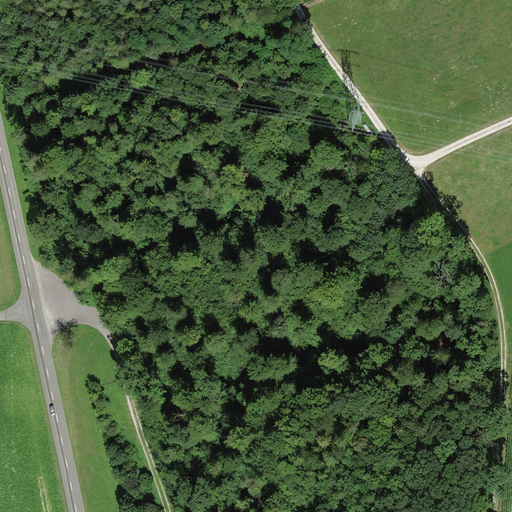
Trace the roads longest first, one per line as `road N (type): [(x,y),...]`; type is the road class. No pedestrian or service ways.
road 1 (track): [(493,511),(502,346),(494,286),(478,248),(293,0)]
road 2 (track): [(168,511),(125,384),(93,319),(82,310),(34,311)]
road 3 (tertiary): [(77,511),(34,311)]
road 4 (tertiary): [(34,311),(0,149)]
